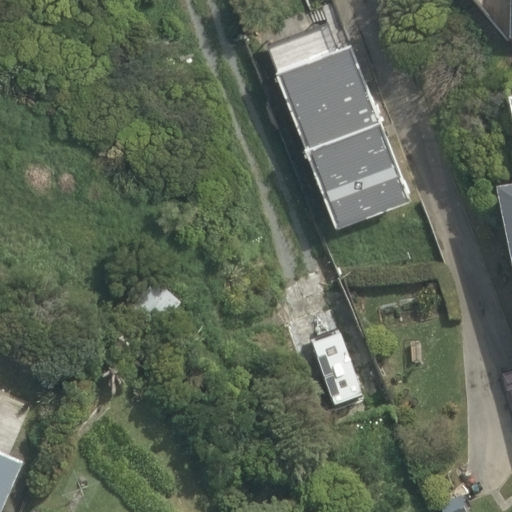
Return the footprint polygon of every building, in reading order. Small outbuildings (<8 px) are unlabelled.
[(511,0),(474,0),(503,34),(511,33),(511,0)] [(417,189),(356,30),(338,37),(331,18),(272,42),(339,219),(417,189)] [(511,185),(499,188),(511,255),(511,185)] [(375,400),(338,296),(281,319),(318,423),(375,400)] [(0,511),(6,511),(28,463),(0,451),(0,511)]
